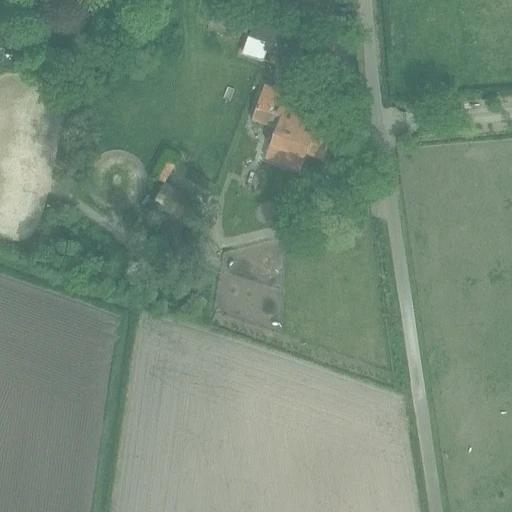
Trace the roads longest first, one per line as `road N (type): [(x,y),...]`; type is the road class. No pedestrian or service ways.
road 1 (unclassified): [(431,511),(375,128),(365,0)]
road 2 (unknown): [(375,128),(511,109)]
